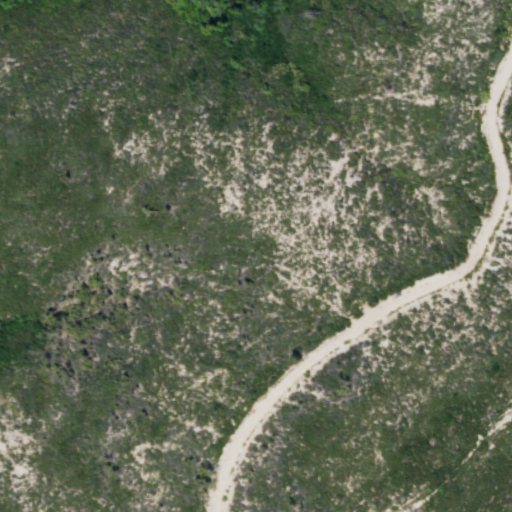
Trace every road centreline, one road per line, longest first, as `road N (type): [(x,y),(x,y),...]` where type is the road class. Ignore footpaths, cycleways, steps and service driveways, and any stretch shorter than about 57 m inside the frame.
road 1 (track): [(212,511),(226,454),(284,374),(387,306),(463,270),(499,197),(489,117),(511,40)]
road 2 (track): [(404,511),(444,484),(511,412)]
